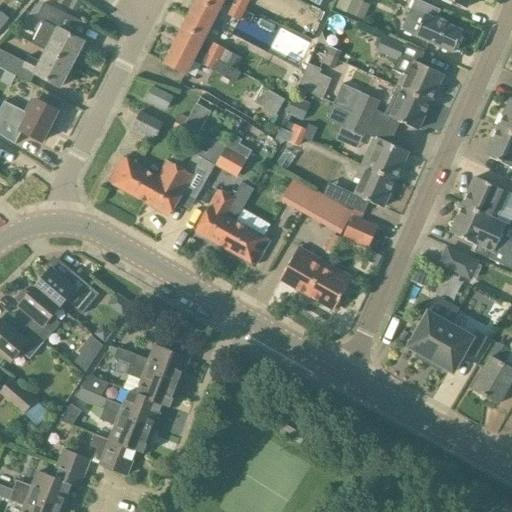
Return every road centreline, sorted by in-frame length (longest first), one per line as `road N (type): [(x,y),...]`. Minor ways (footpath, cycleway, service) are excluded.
road 1 (residential): [(345,374),(511,3)]
road 2 (tertiary): [(345,374),(90,229),(61,223)]
road 3 (residential): [(61,223),(67,173),(148,19)]
road 4 (tertiary): [(511,466),(345,374)]
